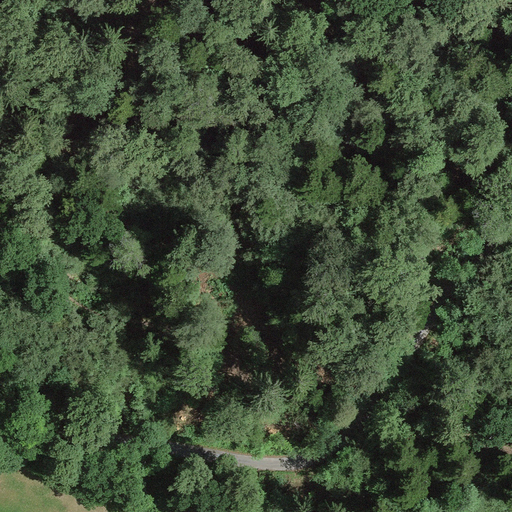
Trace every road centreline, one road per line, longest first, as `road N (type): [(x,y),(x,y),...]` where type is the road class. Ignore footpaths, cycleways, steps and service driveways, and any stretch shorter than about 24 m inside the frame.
road 1 (unclassified): [(0,421),(222,455),(331,452),(375,410),(455,288),(511,239)]
road 2 (track): [(375,410),(404,428),(511,450)]
